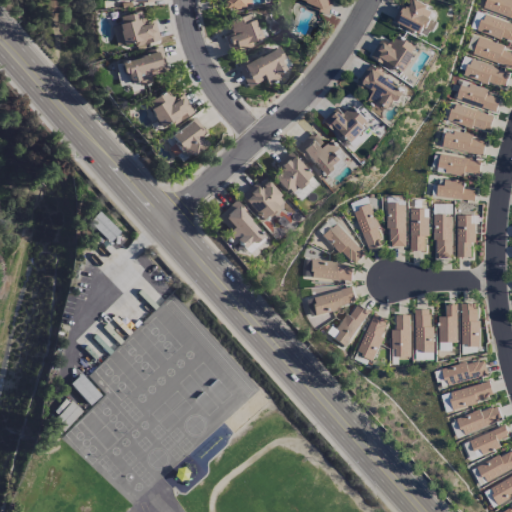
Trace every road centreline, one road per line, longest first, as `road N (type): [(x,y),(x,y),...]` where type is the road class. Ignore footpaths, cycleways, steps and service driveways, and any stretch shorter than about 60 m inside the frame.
road 1 (secondary): [(421,511),(0,30)]
road 2 (residential): [(164,219),(304,94),(355,35),(371,0)]
road 3 (residential): [(511,146),(494,280),(511,367)]
road 4 (residential): [(188,0),(195,41),(218,89),(259,136)]
